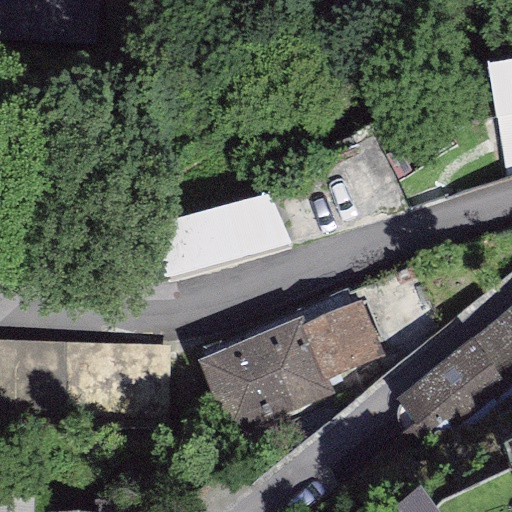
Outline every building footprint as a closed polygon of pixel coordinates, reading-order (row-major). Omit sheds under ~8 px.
[(98,0),(0,0),(0,37),(94,45),(98,0)] [(177,280),(301,241),(284,185),(160,224),(177,280)] [(306,323),(327,379),(383,356),(360,300),(306,323)] [(511,380),(511,304),(396,401),(432,443),(511,380)] [(327,379),(306,323),(302,314),(197,361),(230,436),(333,395),(327,379)] [(169,346),(0,341),(0,404),(167,409),(169,346)] [(437,511),(419,487),(394,508),(394,511),(437,511)] [(33,511),(34,497),(0,496),(0,511),(33,511)]
